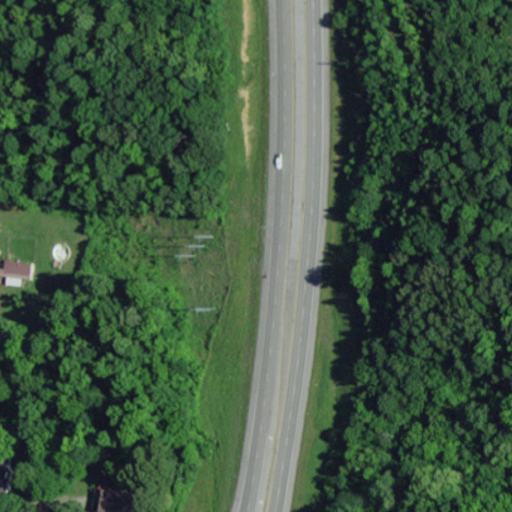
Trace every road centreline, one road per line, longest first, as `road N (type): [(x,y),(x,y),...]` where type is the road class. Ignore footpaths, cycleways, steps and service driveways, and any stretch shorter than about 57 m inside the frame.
road 1 (trunk): [(279,0),(279,224),(246,511)]
road 2 (trunk): [(277,511),(303,321),(310,0)]
